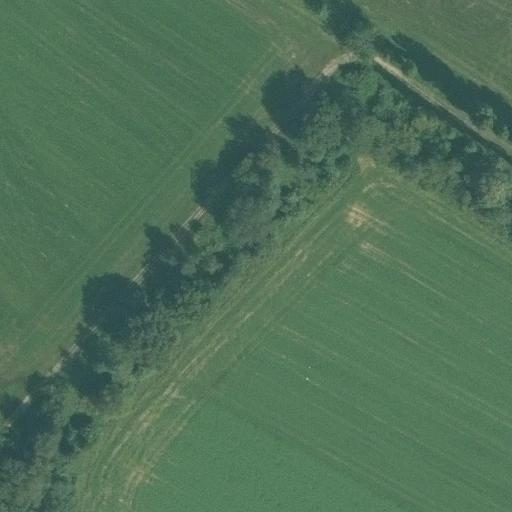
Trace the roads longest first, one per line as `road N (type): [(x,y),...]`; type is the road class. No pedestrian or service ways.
road 1 (track): [(0,447),(341,59),(363,56)]
road 2 (track): [(363,56),(511,151)]
